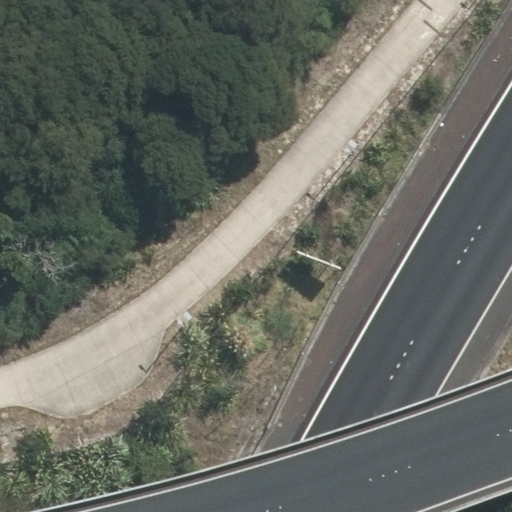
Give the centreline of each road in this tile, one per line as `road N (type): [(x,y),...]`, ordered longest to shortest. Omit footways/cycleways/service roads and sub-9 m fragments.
road 1 (motorway): [(320,511),(425,312),(511,179)]
road 2 (motorway): [(249,511),(511,422)]
